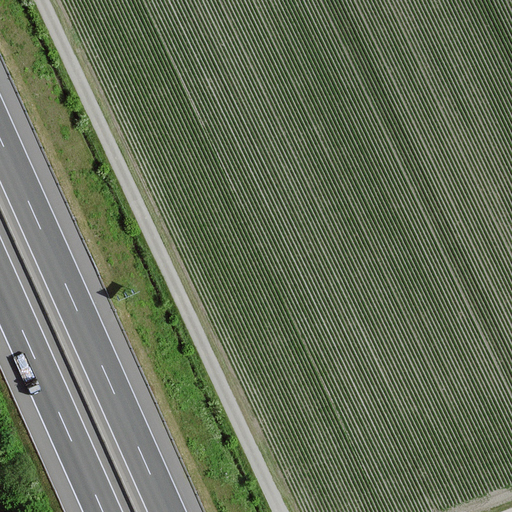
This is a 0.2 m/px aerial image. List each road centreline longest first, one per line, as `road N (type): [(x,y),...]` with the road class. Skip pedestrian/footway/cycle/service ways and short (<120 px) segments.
road 1 (motorway): [(165,511),(0,143)]
road 2 (motorway): [(0,290),(100,511)]
